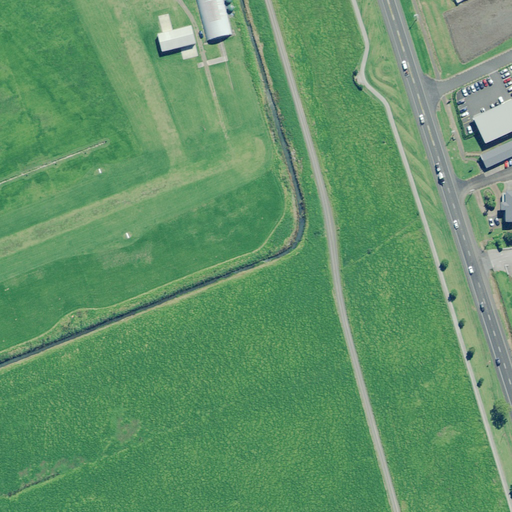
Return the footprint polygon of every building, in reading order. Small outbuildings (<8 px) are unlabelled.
[(231,32),(223,0),(197,0),(207,38),(231,32)] [(192,43),(188,26),(155,34),(159,51),(192,43)] [(511,101),(472,120),(483,143),(511,130),(511,101)] [(511,136),(479,151),(485,166),(511,154),(511,136)] [(511,188),(506,189),(506,193),(506,203),(503,203),(503,211),(506,211),(507,222),(511,222),(511,188)]
